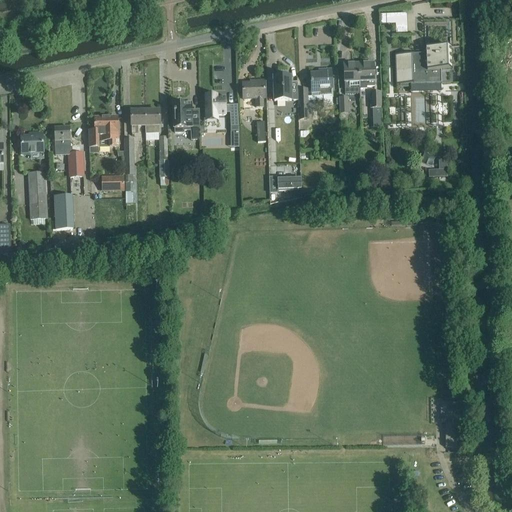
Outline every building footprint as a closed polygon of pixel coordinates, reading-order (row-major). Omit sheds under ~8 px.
[(395,55),(396,80),(413,80),(413,76),(427,76),(427,84),(453,83),(451,47),(449,47),(448,22),(423,23),(424,48),(424,56),(412,57),(412,54),(395,55)] [(235,75),(235,53),(226,52),(225,71),(231,71),(231,75),(235,75)] [(359,64),(344,64),(344,90),(345,94),(360,94),(360,89),(365,89),(366,87),(374,87),(374,63),(359,64)] [(319,74),(311,74),(311,82),(311,89),(312,96),(320,95),(323,95),(324,107),(333,107),(332,89),(331,80),(331,70),(321,71),(321,74),(319,74)] [(273,78),(274,102),(298,101),(297,83),(291,83),(290,77),(284,77),(283,75),(275,75),(275,77),(273,78)] [(264,97),(263,80),(251,81),(251,83),(243,84),(243,100),(255,99),(255,107),(263,107),(262,97),(264,97)] [(309,118),(308,89),(299,89),(299,118),(309,118)] [(217,96),(205,96),(205,118),(218,118),(218,115),(225,115),(225,98),(217,98),(217,96)] [(381,130),(380,96),(372,96),(373,130),(381,130)] [(200,145),(199,110),(191,111),(191,103),(190,103),(190,105),(186,105),(186,102),(175,103),(175,105),(174,105),(174,129),(175,129),(175,133),(184,133),(183,131),(191,131),(191,141),(199,140),(199,145),(200,145)] [(238,105),(229,106),(230,120),(230,127),(230,133),(239,133),(239,127),(238,105)] [(145,112),(131,112),(131,122),(132,134),(138,134),(137,127),(146,127),(146,133),(153,133),(160,133),(160,121),(159,111),(145,112)] [(118,148),(118,128),(117,118),(94,119),(95,124),(89,125),(90,154),(99,154),(98,148),(118,148)] [(264,123),(256,123),(258,143),(266,142),(264,123)] [(70,128),(54,129),(55,139),(55,149),(71,148),(70,138),(70,128)] [(21,147),(20,147),(21,154),(30,154),(30,153),(44,152),(43,143),(43,133),(33,134),(33,137),(21,137),(21,147)] [(169,178),(167,137),(158,138),(160,178),(161,178),(169,178)] [(125,176),(134,176),(133,139),(124,139),(125,176)] [(71,154),(69,154),(70,178),(84,177),(83,153),(71,154)] [(48,219),(45,173),(28,174),(30,220),(48,219)] [(169,178),(161,178),(161,187),(169,187),(169,178)] [(102,180),(102,190),(124,189),(124,179),(102,180)] [(278,191),(301,190),(301,179),(277,179),(278,191)] [(126,193),(137,193),(137,182),(125,182),(125,193),(126,193)] [(138,204),(138,193),(137,193),(126,193),(126,204),(138,204)] [(94,195),(94,205),(104,205),(104,195),(94,195)] [(73,198),(54,199),(56,233),(75,232),(73,198)] [(0,255),(11,255),(10,226),(0,226),(0,255)] [(18,246),(23,249),(26,243),(20,241),(18,246)] [(440,420),(441,420),(441,423),(445,423),(446,448),(462,448),(461,403),(453,403),(453,401),(440,401),(440,420)]
